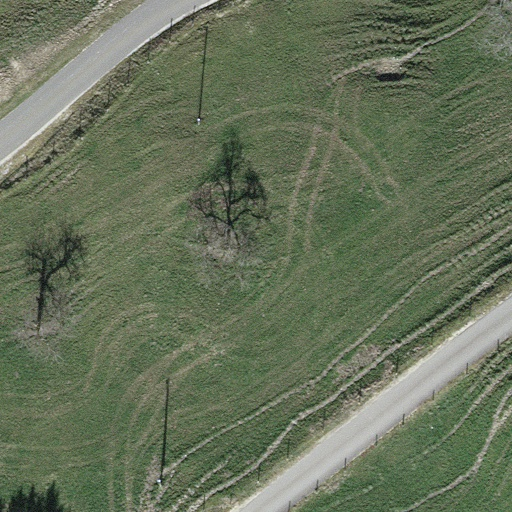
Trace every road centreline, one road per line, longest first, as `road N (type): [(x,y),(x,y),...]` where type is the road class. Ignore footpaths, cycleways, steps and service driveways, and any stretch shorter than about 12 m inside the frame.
road 1 (track): [(257,511),(511,310)]
road 2 (unclassified): [(0,139),(179,0)]
